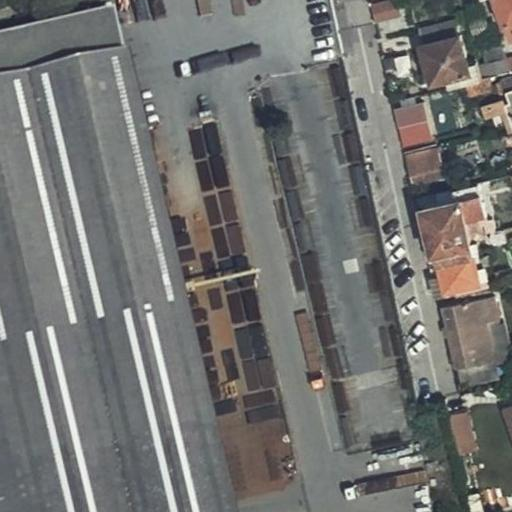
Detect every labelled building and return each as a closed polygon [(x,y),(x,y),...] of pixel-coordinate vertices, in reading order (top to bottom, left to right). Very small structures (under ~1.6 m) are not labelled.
[(402,15),(398,0),(384,0),(371,3),(376,21),(402,15)] [(511,0),(499,0),(511,36),(511,0)] [(0,422),(20,511),(228,511),(113,13),(0,38),(0,422)] [(449,81),(451,87),(484,80),(479,62),(470,64),(457,19),(420,28),(435,84),(449,81)] [(511,69),(511,66),(510,57),(486,62),(488,75),(511,69)] [(511,102),(510,104),(511,109),(511,77),(495,83),(499,96),(510,92),(511,97),(511,102)] [(434,139),(425,103),(395,109),(404,146),(434,139)] [(446,176),(438,147),(407,154),(414,185),(446,176)] [(419,208),(425,207),(481,194),(478,184),(417,197),(419,208)] [(425,207),(430,228),(467,221),(471,236),(479,234),(498,230),(495,217),(486,219),(481,194),(425,207)] [(427,255),(432,278),(486,268),(492,267),(490,255),(475,258),(474,251),(482,249),(480,239),(472,241),(471,236),(467,221),(430,228),(432,239),(427,241),(430,254),(427,255)] [(486,268),(432,278),(435,288),(446,286),(448,296),(479,288),(490,286),(486,268)] [(493,291),(492,285),(490,286),(479,288),(481,294),(493,291)] [(451,361),(454,371),(497,359),(488,322),(500,319),(496,296),(443,308),(455,360),(451,361)] [(511,403),(503,407),(511,432),(511,403)] [(459,451),(477,449),(472,410),(454,413),(459,451)] [(0,511),(20,511),(0,422),(0,511)]
